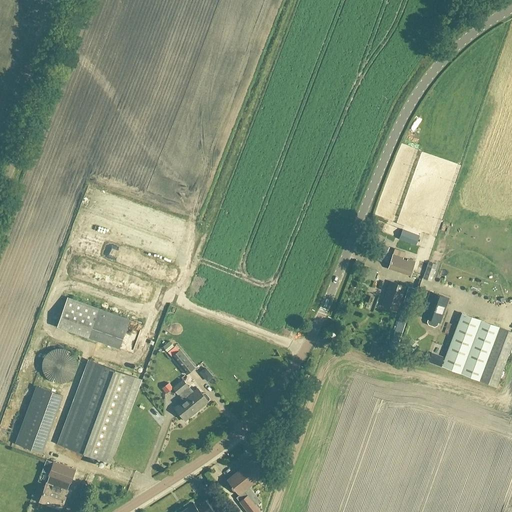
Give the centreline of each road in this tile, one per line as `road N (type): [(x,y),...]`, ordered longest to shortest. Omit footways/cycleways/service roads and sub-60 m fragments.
road 1 (tertiary): [(120,511),(213,453),(285,378),(415,94),(448,53),(511,8)]
road 2 (unclassified): [(0,185),(70,0)]
